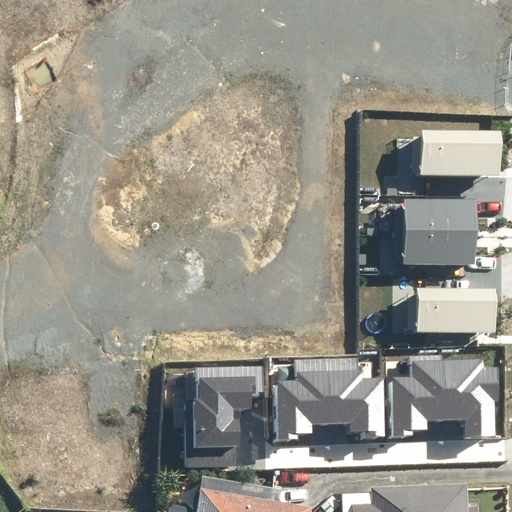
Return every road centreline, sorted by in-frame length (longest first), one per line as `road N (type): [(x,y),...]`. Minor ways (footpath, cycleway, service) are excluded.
road 1 (residential): [(155,64),(243,79),(511,73)]
road 2 (residential): [(155,64),(140,408)]
